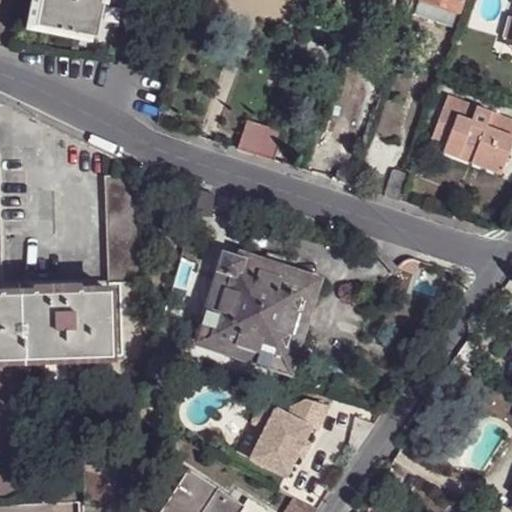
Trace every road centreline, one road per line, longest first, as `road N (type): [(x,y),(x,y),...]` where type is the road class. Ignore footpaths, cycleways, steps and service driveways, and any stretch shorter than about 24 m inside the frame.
road 1 (residential): [(0,76),(148,142),(504,262)]
road 2 (residential): [(504,262),(335,511)]
